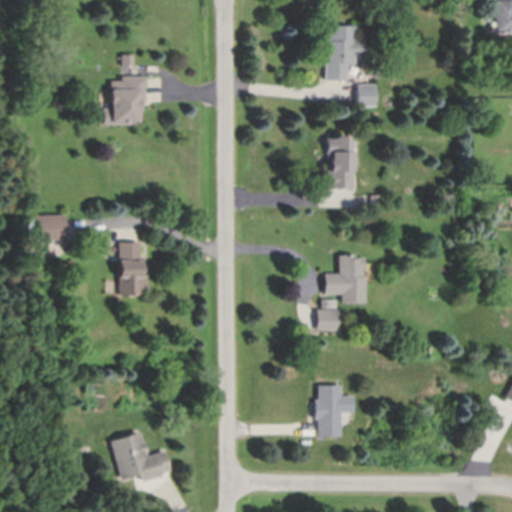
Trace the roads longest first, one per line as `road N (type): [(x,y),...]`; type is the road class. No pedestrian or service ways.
road 1 (residential): [(226,0),(229,511)]
road 2 (residential): [(230,485),(511,487)]
